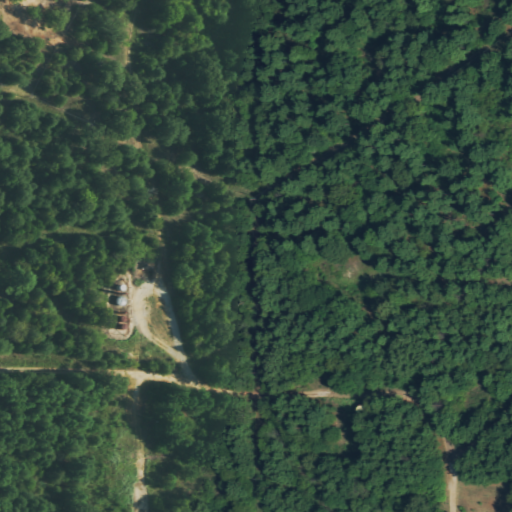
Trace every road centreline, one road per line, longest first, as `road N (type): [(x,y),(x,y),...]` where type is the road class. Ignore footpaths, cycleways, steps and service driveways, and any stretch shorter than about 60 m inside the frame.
road 1 (residential): [(452,457),(424,402),(401,393),(246,392),(128,371),(0,368)]
road 2 (residential): [(201,386),(184,359),(167,295),(152,289),(143,302),(145,337),(184,359)]
